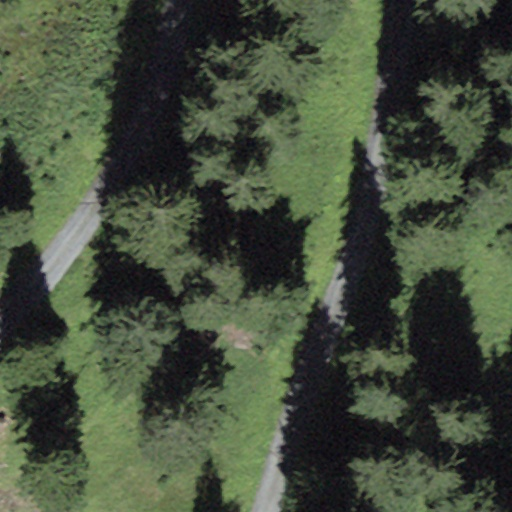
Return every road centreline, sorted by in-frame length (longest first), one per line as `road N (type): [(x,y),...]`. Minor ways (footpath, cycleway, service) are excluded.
road 1 (track): [(255,511),(287,434),(374,0)]
road 2 (track): [(197,0),(111,192),(16,299),(0,306)]
